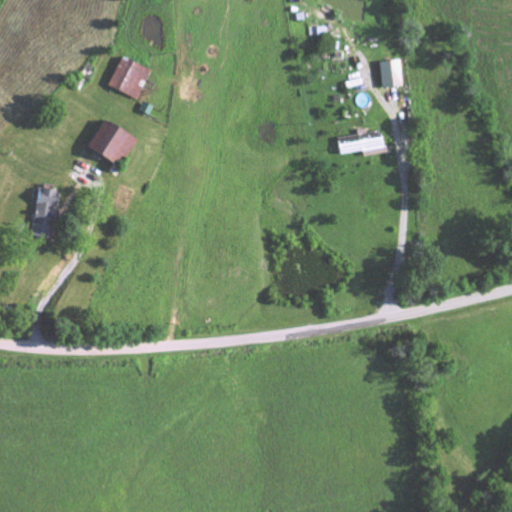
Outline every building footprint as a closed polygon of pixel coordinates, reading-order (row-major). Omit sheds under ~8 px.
[(147,72),(116,61),(106,91),(136,102),(147,72)] [(374,65),(378,91),(398,88),(394,62),(374,65)] [(131,143),(99,123),(82,150),(114,171),(131,143)] [(333,140),(336,158),(358,154),(359,160),(381,156),(377,133),(362,136),(362,135),(333,140)] [(53,212),(48,211),(52,193),(38,190),(29,227),(48,231),(53,212)]
